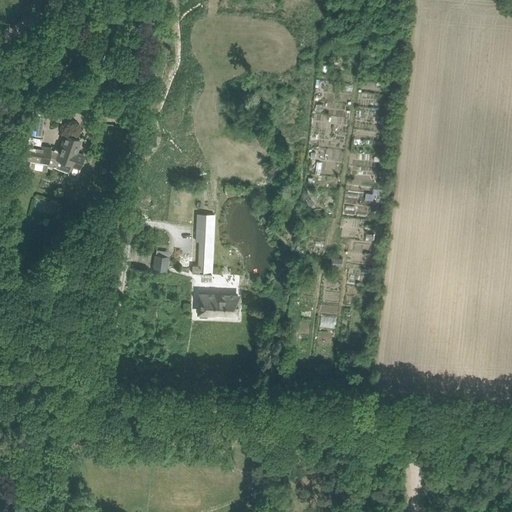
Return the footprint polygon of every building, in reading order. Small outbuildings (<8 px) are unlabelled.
[(109,56),(108,57),(100,77),(100,78),(107,81),(107,80),(111,72),(120,76),(125,63),(109,56)] [(54,105),(54,120),(62,120),(62,105),(54,105)] [(45,111),(32,109),(28,134),(41,136),(45,111)] [(41,138),(28,136),(27,144),(25,159),(48,162),(48,164),(68,172),(71,164),(80,167),(84,155),(76,152),(81,140),(65,134),(64,134),(65,135),(58,151),(54,150),(51,150),(51,148),(40,146),(41,138)] [(192,265),(192,273),(212,274),(215,214),(196,213),(195,241),(198,241),(197,265),(192,265)] [(154,255),(153,269),(166,271),(168,256),(154,255)] [(332,265),(343,266),(343,258),(332,257),(332,265)] [(238,294),(230,294),(216,293),(200,292),(199,307),(207,317),(207,313),(215,313),(215,312),(237,313),(238,303),(238,294)] [(255,489),(264,487),(263,480),(253,482),(255,489)]
